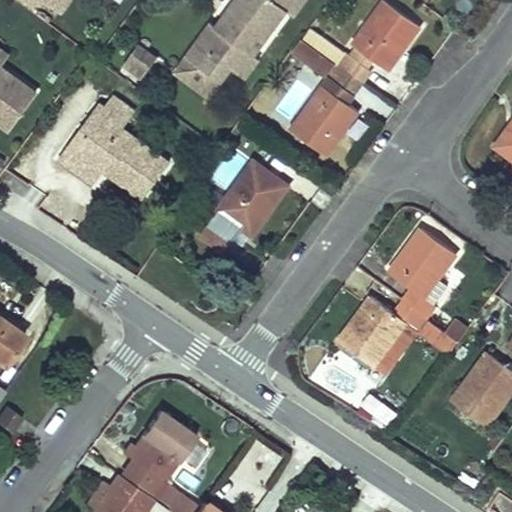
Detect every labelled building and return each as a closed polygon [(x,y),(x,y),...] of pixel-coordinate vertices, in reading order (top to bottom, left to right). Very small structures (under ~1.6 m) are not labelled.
[(45,0),(47,1),(62,11),(69,0),(45,0)] [(189,56),(223,80),(234,66),(247,48),(256,54),(288,11),(296,16),(307,0),(287,0),(283,7),(273,0),(236,0),(218,26),(213,22),(189,56)] [(352,45),(356,47),(373,59),(387,69),(419,25),(384,1),(352,45)] [(300,40),(292,51),(327,75),(335,64),(333,62),(326,58),(333,48),(308,29),(301,38),(300,40)] [(139,41),(127,57),(145,71),(157,55),(139,41)] [(356,47),(349,56),(366,67),(373,59),(356,47)] [(256,54),(247,48),(234,66),(248,76),(261,58),(256,54)] [(326,58),(333,62),(339,53),(333,48),(326,58)] [(346,54),(338,66),(361,82),(370,70),(366,67),(349,56),(346,54)] [(223,80),(189,56),(177,72),(211,97),(223,80)] [(0,122),(8,129),(35,93),(0,66),(0,122)] [(338,66),(330,77),(333,79),(351,92),(353,93),(361,82),(338,66)] [(333,79),(326,89),(345,101),(351,92),(333,79)] [(345,101),(326,89),(323,86),(292,131),(326,154),(357,111),(345,101)] [(111,96),(102,108),(124,124),(133,112),(111,96)] [(102,108),(97,104),(67,146),(101,171),(103,169),(106,164),(113,169),(115,178),(142,198),(168,163),(121,128),(124,124),(102,108)] [(511,120),(493,147),(511,161),(511,120)] [(93,183),(101,171),(67,146),(58,158),(93,183)] [(250,161),(215,210),(249,236),(285,185),(250,161)] [(103,169),(115,178),(113,169),(106,164),(103,169)] [(206,223),(197,234),(221,252),(229,240),(206,223)] [(410,287),(401,300),(425,318),(434,305),(433,304),(446,285),(436,277),(454,252),(420,227),(388,271),(410,287)] [(392,312),(370,296),(337,340),(371,365),(372,364),(381,371),(413,329),(448,356),(458,343),(425,318),(401,300),(392,312)] [(0,318),(0,361),(3,364),(24,335),(0,318)] [(486,428),(511,393),(511,371),(488,353),(452,402),(445,411),(452,417),(459,407),(486,428)] [(391,410),(368,393),(361,403),(383,420),(391,410)] [(20,417),(5,407),(0,413),(0,424),(10,431),(20,417)] [(139,464),(134,462),(126,474),(164,502),(175,487),(164,479),(196,435),(159,409),(140,434),(154,444),(139,464)] [(123,453),(134,462),(139,464),(154,444),(140,434),(134,444),(131,443),(123,453)] [(192,471),(208,445),(197,438),(180,464),(192,471)] [(119,474),(110,487),(145,511),(154,499),(119,474)] [(92,507),(95,507),(110,487),(102,482),(87,503),(92,507)] [(95,507),(92,507),(88,511),(144,511),(145,511),(110,487),(95,507)] [(179,491),(169,505),(177,511),(183,511),(192,500),(179,491)] [(216,511),(202,501),(196,510),(193,511),(216,511)]
